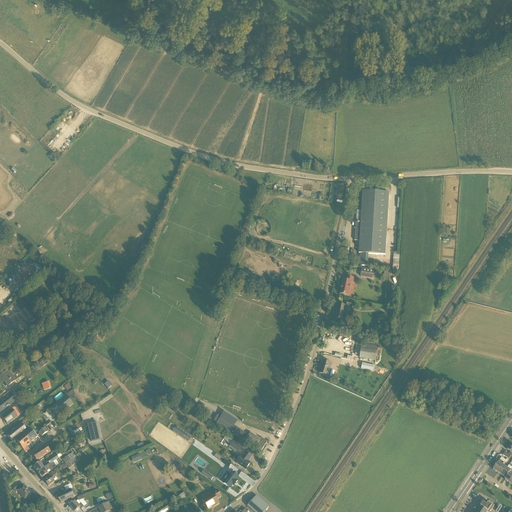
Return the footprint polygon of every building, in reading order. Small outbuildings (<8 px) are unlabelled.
[(368,266),(368,254),(385,256),(389,193),(363,191),(361,222),(356,222),(355,241),(360,241),(359,254),(360,254),(360,266),(368,266)] [(373,279),(374,271),(362,269),(361,277),(373,279)] [(340,294),(349,296),(352,283),(353,283),(354,278),(348,277),(347,281),(343,280),(340,294)] [(335,318),(344,320),(347,307),(338,305),(335,318)] [(376,361),(377,346),(362,344),(360,359),(376,361)] [(34,366),(31,368),(35,374),(52,359),(51,357),(47,361),(44,357),(41,360),(43,362),(35,368),(34,366)] [(319,374),(328,376),(332,364),(323,361),(321,366),(322,366),(319,374)] [(14,381),(6,372),(0,376),(0,381),(1,383),(5,380),(9,386),(14,381)] [(49,381),(42,384),(44,391),(51,388),(49,381)] [(66,396),(55,405),(62,414),(73,404),(70,401),(75,397),(74,389),(66,396)] [(0,413),(16,400),(11,393),(1,402),(1,403),(0,403),(0,413)] [(12,409),(1,417),(7,425),(22,414),(16,406),(12,410),(12,409)] [(229,434),(235,424),(222,415),(221,417),(217,415),(214,421),(217,423),(216,425),(229,434)] [(92,416),(84,418),(88,435),(97,433),(92,416)] [(25,424),(23,426),(21,424),(7,436),(12,442),(27,430),(26,429),(28,428),(25,424)] [(176,427),(173,432),(188,442),(191,437),(176,427)] [(42,437),(48,432),(45,428),(42,430),(39,433),(42,437)] [(232,435),(241,441),(245,434),(237,428),(232,435)] [(37,437),(30,429),(23,435),(30,444),(30,443),(37,437)] [(260,439),(257,438),(256,439),(249,435),(250,433),(246,440),(249,442),(247,445),(254,449),(255,448),(261,451),(267,442),(261,438),(260,439)] [(27,447),(30,444),(23,435),(16,441),(23,450),(26,453),(30,450),(27,447)] [(230,440),(227,445),(236,451),(239,446),(230,440)] [(50,452),(48,449),(46,445),(39,450),(43,457),(50,452)] [(37,462),(43,457),(39,450),(32,455),(37,462)] [(65,464),(75,457),(73,453),(63,460),(65,464)] [(250,463),(247,461),(248,459),(249,460),(251,457),(246,453),(242,458),(241,456),(236,463),(245,470),(250,463)] [(50,464),(58,458),(55,454),(46,460),(48,462),(43,466),(40,462),(33,467),(37,473),(50,464)] [(140,454),(131,457),(133,463),(142,459),(140,454)] [(216,454),(214,457),(219,461),(223,463),(225,460),(221,458),(216,454)] [(75,457),(65,464),(69,469),(75,465),(74,463),(79,460),(76,456),(75,457)] [(503,465),(504,463),(500,460),(493,470),(498,473),(503,465)] [(48,474),(47,472),(49,470),(50,471),(56,467),(53,462),(50,464),(37,473),(41,479),(48,474)] [(507,468),(503,465),(498,473),(502,476),(507,468)] [(506,479),(511,470),(511,469),(511,470),(511,469),(511,468),(509,466),(507,468),(502,476),(506,479)] [(57,475),(55,473),(54,471),(49,475),(50,477),(44,481),(48,487),(54,482),(52,479),(57,475)] [(232,472),(223,484),(230,488),(232,485),(234,486),(238,481),(236,480),(238,477),(232,472)] [(276,477),(268,486),(274,491),(282,482),(276,477)] [(16,493),(17,491),(25,499),(31,493),(24,485),(21,488),(18,485),(13,490),(16,493)] [(74,488),(66,492),(56,497),(61,503),(77,495),(74,488)] [(212,508),(219,504),(217,500),(221,497),(217,490),(202,500),(208,509),(212,507),(212,508)] [(190,501),(184,493),(179,496),(185,505),(190,501)] [(271,499),(283,509),(288,503),(277,493),(271,499)] [(264,511),(269,507),(256,496),(247,506),(253,511),(264,511)] [(489,511),(494,507),(486,501),(485,501),(481,507),(488,511),(489,511)] [(19,507),(21,511),(29,506),(27,502),(19,507)] [(70,506),(74,511),(80,508),(81,509),(84,507),(81,504),(78,506),(75,502),(70,506)]
